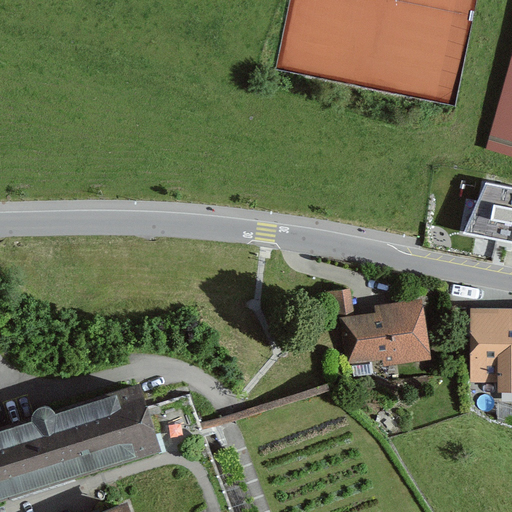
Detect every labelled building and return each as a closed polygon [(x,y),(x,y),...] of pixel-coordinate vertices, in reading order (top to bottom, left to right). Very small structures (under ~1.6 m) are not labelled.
[(511,54),(486,148),(511,155),(511,54)] [(453,177),(444,225),(483,233),(492,184),(453,177)] [(5,289),(20,313),(32,305),(16,282),(5,289)] [(395,351),(396,358),(423,354),(415,301),(390,305),(391,315),(353,320),(348,291),(328,294),(332,327),(346,325),(353,376),(370,373),(368,354),(395,351)] [(511,322),(475,322),(475,310),(464,310),(464,323),(475,323),(474,379),(500,379),(500,386),(511,386),(511,322)] [(0,493),(153,446),(136,391),(138,390),(136,386),(63,410),(58,404),(52,403),(46,408),(45,416),(0,429),(0,493)]
